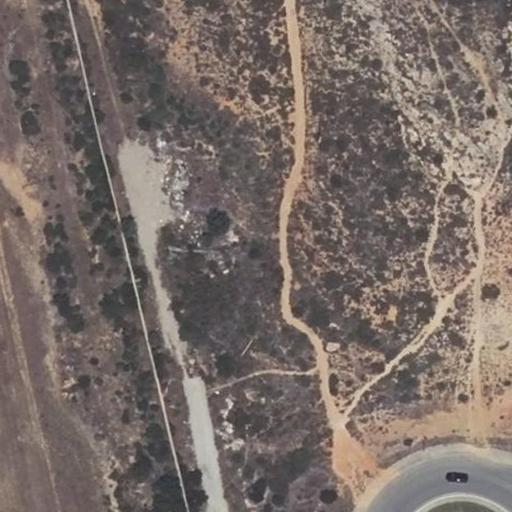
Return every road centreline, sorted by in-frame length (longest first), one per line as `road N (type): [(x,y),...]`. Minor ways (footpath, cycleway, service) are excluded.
road 1 (track): [(400,502),(379,490),(345,443),(322,354),(286,312),(282,214),(302,152),(292,0)]
road 2 (track): [(88,0),(183,380)]
road 3 (unclassified): [(212,511),(183,380)]
road 4 (unclassified): [(511,493),(475,482),(435,483),(393,511)]
